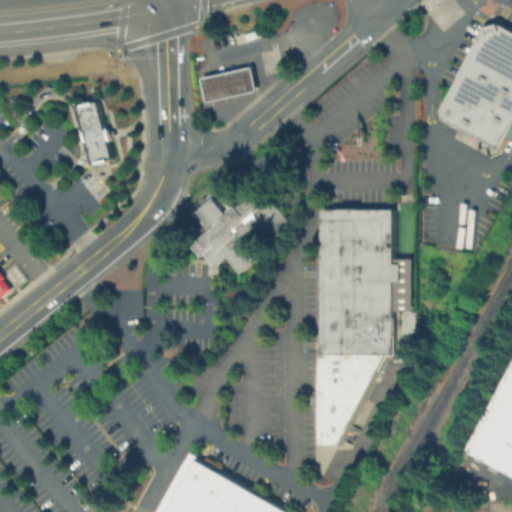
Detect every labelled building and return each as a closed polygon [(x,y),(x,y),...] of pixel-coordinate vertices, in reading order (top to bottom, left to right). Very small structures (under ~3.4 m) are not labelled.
[(487,27),(499,22),(511,29),(511,138),(508,136),(501,149),(471,132),(469,136),(455,129),(457,125),(444,119),(441,111),(487,27)] [(262,35),(246,41),(244,34),(260,28),(262,35)] [(202,77),(253,66),(258,89),(207,100),(202,77)] [(113,159),(93,165),(77,106),(98,101),(113,159)] [(189,245),(199,257),(204,253),(214,264),(226,255),(241,273),(259,259),(250,248),(269,232),(276,240),(294,225),(260,185),(252,192),(251,191),(238,201),(240,202),(234,207),(232,205),(226,210),(227,212),(226,214),(215,201),(211,197),(195,211),(199,216),(209,228),(189,245)] [(387,354),(322,353),(323,208),(395,209),(395,257),(413,257),(412,310),(394,310),(394,354),(387,354)] [(0,301),(14,291),(6,280),(8,279),(2,272),(0,273),(0,301)] [(387,354),(368,391),(322,391),(322,353),(387,354)] [(511,474),(511,371),(469,452),(511,474)] [(368,391),(340,445),(321,445),(322,391),(368,391)] [(216,511),(290,511),(198,460),(200,456),(192,452),(172,487),(216,511)] [(216,511),(172,487),(158,511),(216,511)]
